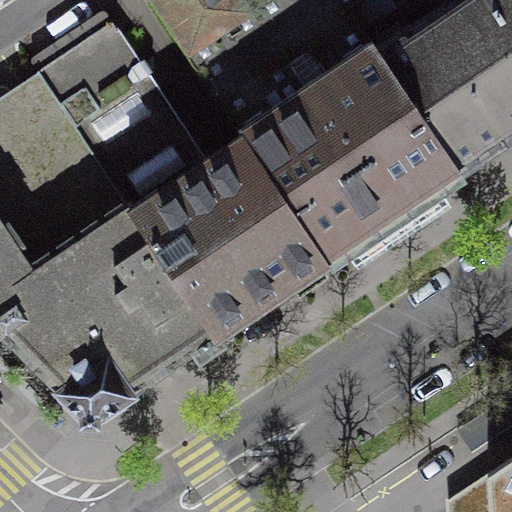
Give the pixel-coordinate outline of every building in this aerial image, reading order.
[(151,0),(242,137),(274,116),(276,117),(344,72),(343,70),(375,49),(347,6),(355,0),(151,0)] [(511,0),(452,0),(410,29),(409,27),(375,49),(458,173),(465,169),(463,166),(481,154),(482,157),(507,140),(508,141),(511,137),(511,0)] [(39,70),(216,336),(221,332),(220,331),(226,327),(225,325),(248,310),(249,312),(259,305),(258,303),(269,296),(281,288),(282,290),(287,286),(288,288),(296,282),(295,280),(305,274),(307,276),(327,263),(242,137),(205,162),(111,21),(39,70)] [(274,116),(242,137),(327,263),(386,223),(387,225),(395,219),(402,215),(401,212),(458,173),(375,49),(343,70),(344,72),(276,117),(274,116)] [(191,352),(216,336),(39,70),(37,71),(39,73),(38,74),(37,74),(36,75),(36,76),(36,78),(37,79),(45,91),(15,112),(6,99),(5,99),(4,98),(3,98),(2,99),(0,100),(0,328),(11,340),(12,338),(61,388),(60,390),(90,420),(131,393),(130,391),(160,371),(190,351),(191,352)] [(511,511),(511,456),(447,500),(447,511),(511,511)]
